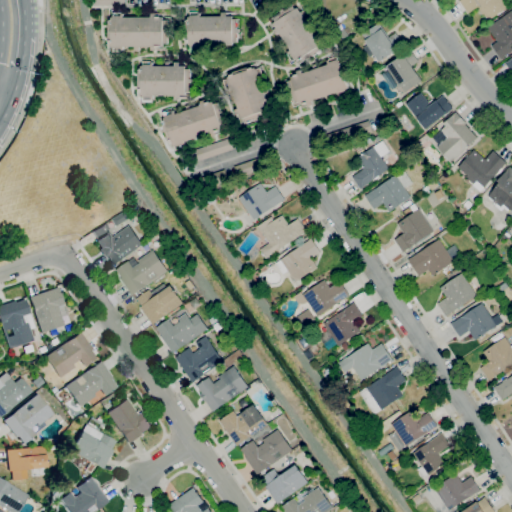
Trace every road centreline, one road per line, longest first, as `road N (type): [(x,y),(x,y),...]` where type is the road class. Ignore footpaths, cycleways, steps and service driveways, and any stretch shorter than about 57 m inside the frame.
road 1 (residential): [(292,140),(511,475)]
road 2 (residential): [(62,253),(245,511)]
road 3 (residential): [(378,107),(200,168)]
road 4 (residential): [(403,0),(511,115)]
